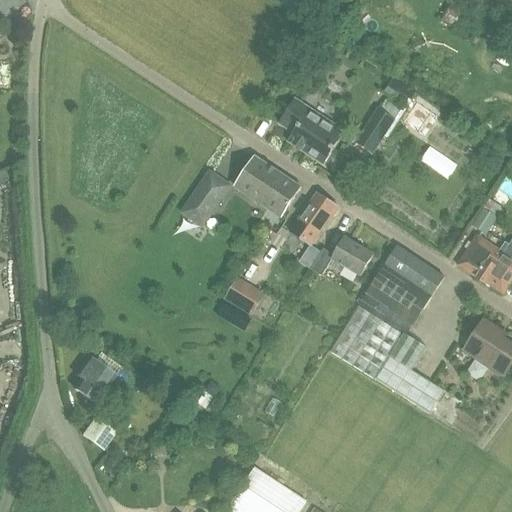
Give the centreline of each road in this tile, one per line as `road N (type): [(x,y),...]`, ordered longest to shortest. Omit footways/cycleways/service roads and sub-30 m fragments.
road 1 (residential): [(511,311),(42,0)]
road 2 (residential): [(51,387),(32,110),(42,0)]
road 3 (residential): [(104,511),(51,387)]
road 4 (residential): [(0,511),(51,387)]
